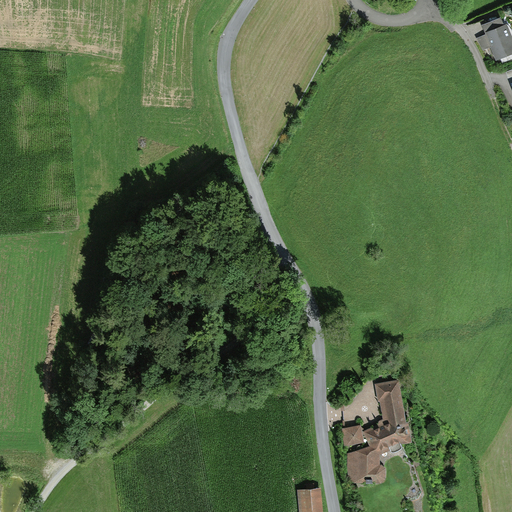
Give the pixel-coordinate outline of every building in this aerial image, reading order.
[(480,25),(496,59),(511,51),(511,41),(500,15),(480,25)] [(348,454),(349,481),(378,482),(377,450),(406,439),(396,381),(376,385),(384,422),(365,430),(371,446),(348,454)] [(328,403),(329,425),(344,424),(343,402),(328,403)] [(345,444),(361,441),(357,425),(342,428),(345,444)] [(301,511),(318,511),(317,489),(300,490),(301,511)]
